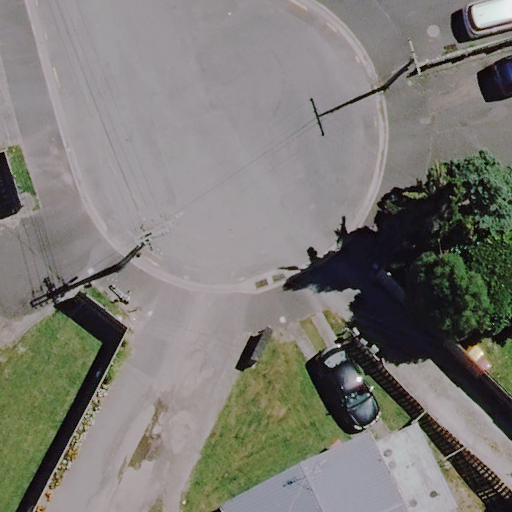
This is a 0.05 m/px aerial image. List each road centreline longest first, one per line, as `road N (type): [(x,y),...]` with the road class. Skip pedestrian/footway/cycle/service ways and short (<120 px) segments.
road 1 (unknown): [(226,135),(0,226)]
road 2 (residential): [(113,0),(226,135)]
